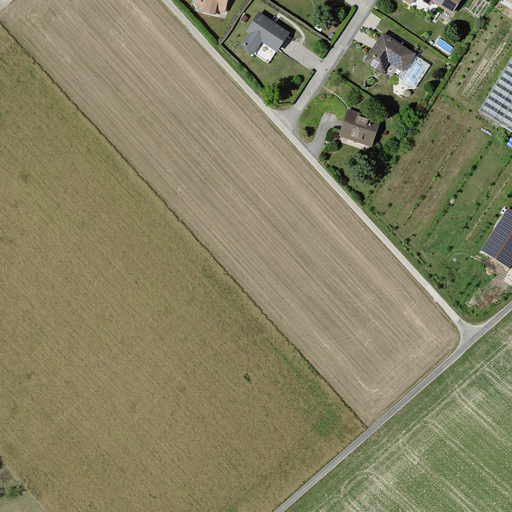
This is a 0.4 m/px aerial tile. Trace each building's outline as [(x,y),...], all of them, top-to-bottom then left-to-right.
[(194,0),(193,6),(206,9),(205,12),(217,14),(217,12),(225,14),(228,0),(194,0)] [(462,0),(406,0),(417,8),(422,0),(430,6),(433,3),(452,15),(462,0)] [(292,30),(259,10),(238,45),(255,55),(262,42),(279,52),(292,30)] [(417,56),(381,32),(362,59),(383,73),(389,63),(405,74),(417,56)] [(511,53),(480,107),(511,126),(511,53)] [(382,121),(349,110),(340,138),(373,149),(382,121)] [(511,260),(511,207),(507,204),(481,247),(510,264),(511,260)]
